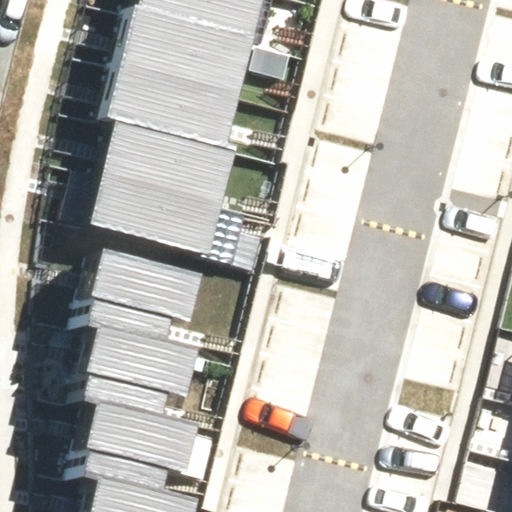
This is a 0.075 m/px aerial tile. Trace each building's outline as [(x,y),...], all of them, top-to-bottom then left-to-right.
[(235,39),(244,0),(116,0),(115,9),(235,39)] [(222,90),(235,39),(115,9),(102,60),(222,90)] [(209,141),(222,90),(102,60),(89,111),(100,114),(209,141)] [(209,141),(100,114),(86,170),(210,201),(224,145),(209,141)] [(210,201),(86,170),(73,222),(197,253),(210,201)] [(179,265),(80,241),(62,312),(78,316),(146,332),(150,316),(166,320),(179,265)] [(146,332),(78,316),(59,391),(77,395),(141,411),(147,385),(165,390),(177,340),(162,336),(146,332)] [(141,411),(77,395),(59,468),(79,473),(139,488),(144,467),(159,471),(172,419),(158,415),(141,411)] [(139,488),(79,473),(69,511),(170,511),(174,496),(154,491),(139,488)]
